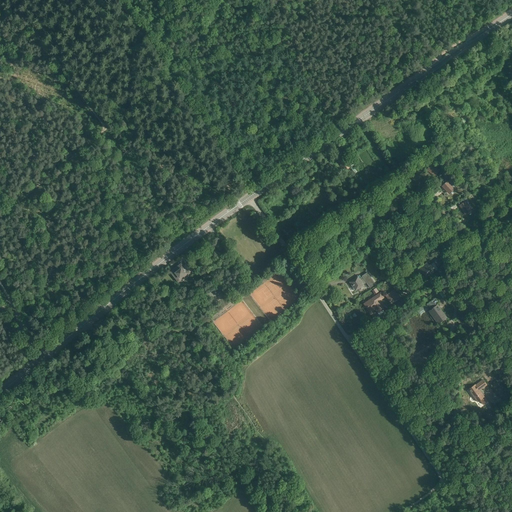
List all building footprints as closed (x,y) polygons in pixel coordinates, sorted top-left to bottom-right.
[(344,158),(347,156),(344,151),(335,157),(345,171),(350,167),(348,165),(344,158)] [(435,176),(439,171),(431,165),(427,170),(435,176)] [(449,193),(454,189),(453,189),(455,187),(449,181),(447,182),(443,187),(449,193)] [(465,214),(469,211),(471,210),(466,202),(467,201),(466,199),(460,202),(462,205),(460,206),(465,214)] [(392,219),(389,216),(387,218),(384,214),(379,218),(381,221),(378,224),(373,227),(375,231),(380,227),(381,228),(384,225),(385,226),(390,223),(389,221),(392,219)] [(401,228),(397,221),(388,227),(390,231),(397,227),(399,230),(401,228)] [(431,264),(430,265),(428,263),(417,270),(420,275),(423,274),(426,277),(435,271),(431,264)] [(171,272),(178,282),(181,285),(191,276),(181,264),(171,272)] [(441,276),(445,273),(446,272),(446,271),(447,270),(444,266),(443,267),(442,266),(437,270),(441,276)] [(366,283),(370,288),(375,284),(367,273),(362,276),(362,277),(361,278),(359,275),(357,276),(357,277),(349,282),(352,286),(354,285),(357,290),(364,285),(363,285),(366,283)] [(225,295),(223,293),(223,292),(221,290),(221,289),(220,289),(216,284),(206,292),(212,300),(215,298),(217,301),(225,295)] [(387,297),(391,304),(399,298),(394,290),(385,296),(386,298),(387,297)] [(377,313),(383,309),(378,302),(383,298),(380,293),(364,304),(367,308),(368,307),(371,312),(375,309),(377,313)] [(438,324),(446,318),(437,305),(436,304),(438,302),(435,298),(427,304),(430,308),(431,310),(429,311),(438,324)] [(469,312),(463,317),(462,315),(456,320),(460,325),(466,321),(472,316),(469,312)] [(478,402),(480,400),(483,404),(487,401),(479,390),(487,385),(483,380),(475,385),(468,390),(469,390),(467,391),(470,396),(472,394),(478,402)]
